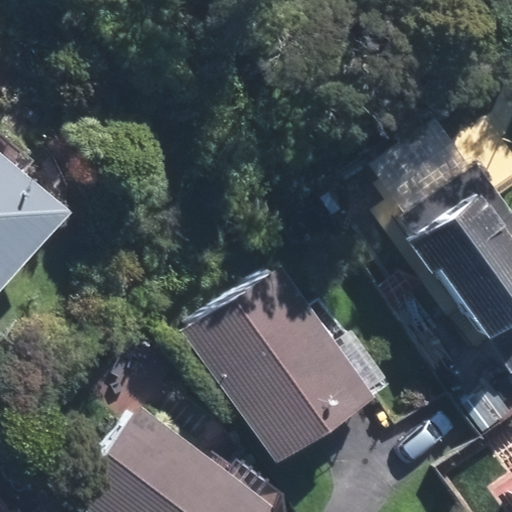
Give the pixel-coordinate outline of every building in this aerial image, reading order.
[(0,145),(0,274),(63,199),(0,145)] [(511,242),(463,167),(397,210),(501,368),(511,360),(511,242)] [(292,243),(178,321),(266,450),(380,371),(292,243)] [(138,407),(72,501),(87,511),(247,511),(261,493),(138,407)] [(13,511),(0,494),(0,511),(13,511)]
